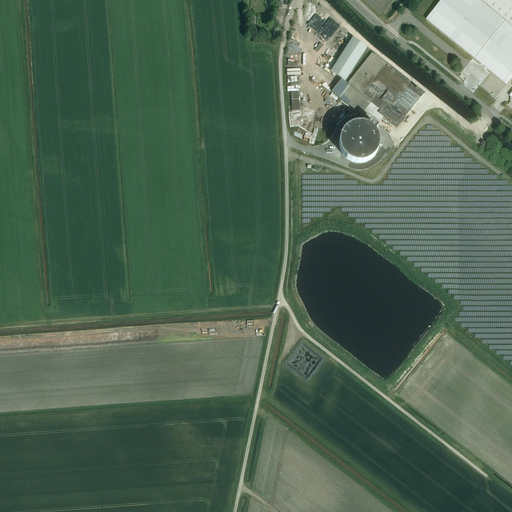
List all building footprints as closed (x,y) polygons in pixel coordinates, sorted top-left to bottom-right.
[(511,0),(443,0),(427,20),(506,84),(511,76),(511,93),(510,96),(511,98),(511,101),(508,106),(511,108),(511,0)] [(323,34),(316,40),(318,43),(325,37),(323,34)] [(424,94),(352,38),(331,71),(342,80),(331,92),(361,116),(364,113),(378,124),(383,118),(397,129),(424,94)] [(291,47),(296,50),(299,46),(294,42),(291,47)] [(378,128),(370,121),(367,125),(362,124),(357,123),(352,125),(347,127),(343,131),(341,135),(339,140),(339,146),(340,151),(343,156),(347,159),(351,162),(356,163),(362,163),(366,162),(371,159),(375,156),(377,152),(379,146),(383,146),(383,142),(379,142),(377,136),(375,132),(378,128)] [(488,150),(490,147),(484,142),(481,145),(488,150)]
